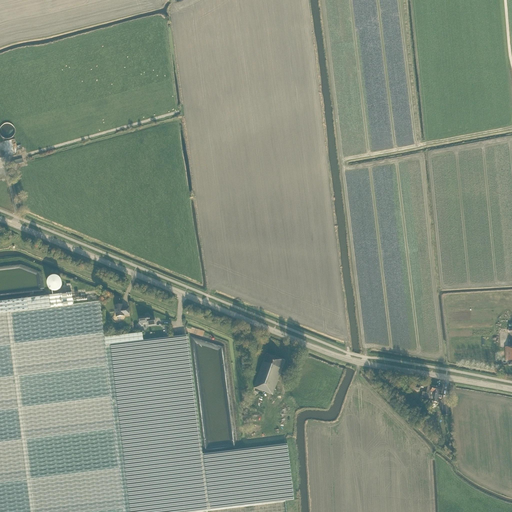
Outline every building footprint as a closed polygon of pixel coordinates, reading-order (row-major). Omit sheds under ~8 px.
[(0,135),(0,136),(1,137),(3,138),(5,139),(6,139),(8,139),(9,139),(10,139),(11,138),(12,137),(13,136),(14,135),(14,134),(15,133),(15,132),(15,131),(15,130),(14,129),(14,128),(13,127),(12,126),(11,125),(10,124),(9,124),(8,124),(6,124),(5,124),(3,125),(1,126),(0,127),(0,135)] [(60,292),(62,281),(52,279),(51,284),(49,284),(49,288),(55,289),(54,290),(60,292)] [(104,338),(100,302),(73,305),(72,293),(0,302),(0,511),(286,511),(285,502),(294,501),(294,500),(287,445),(202,455),(188,336),(143,341),(142,333),(104,338)] [(123,305),(115,306),(116,317),(124,316),(124,315),(129,314),(129,308),(123,309),(123,305)] [(139,317),(140,322),(139,323),(142,326),(144,324),(148,323),(148,326),(155,325),(154,318),(150,319),(149,316),(139,317)] [(270,355),(266,354),(254,388),(273,395),(285,361),(281,359),(270,355)] [(421,398),(428,399),(430,392),(431,387),(427,386),(426,393),(422,392),(421,398)] [(435,395),(434,396),(434,397),(440,399),(440,397),(442,388),(437,387),(435,395)]
